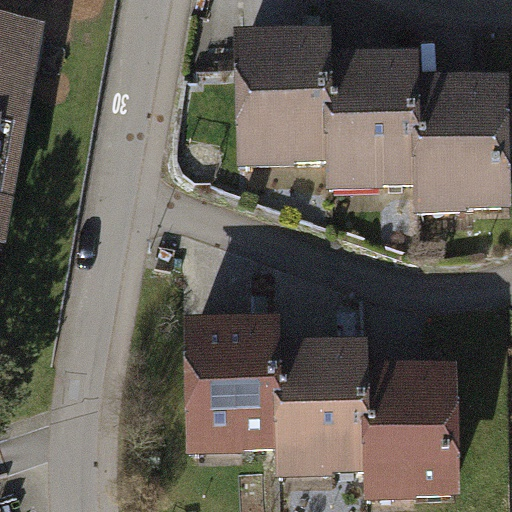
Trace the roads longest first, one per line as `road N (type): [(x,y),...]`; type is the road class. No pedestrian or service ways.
road 1 (residential): [(106,198),(412,298),(482,294),(511,282)]
road 2 (residential): [(86,511),(77,427),(106,198)]
road 3 (residential): [(106,198),(146,0)]
road 4 (residential): [(389,0),(459,24),(511,22)]
